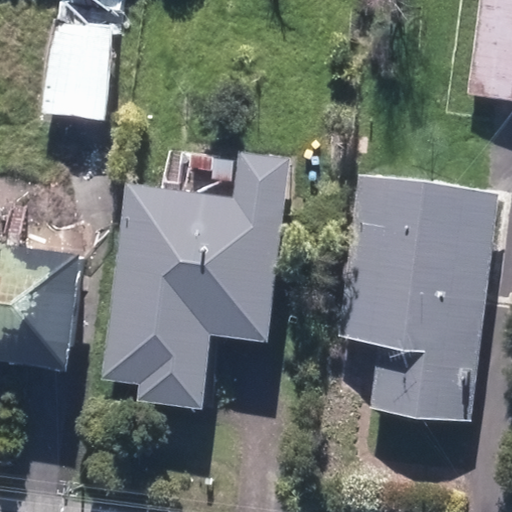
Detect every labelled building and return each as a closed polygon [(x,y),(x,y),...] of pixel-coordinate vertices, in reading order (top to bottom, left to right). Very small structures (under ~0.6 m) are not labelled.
[(127,0),(48,0),(44,126),(123,128),(127,0)] [(511,0),(481,0),(469,98),(511,103),(511,0)] [(237,201),(125,192),(110,387),(144,390),(142,413),(213,418),(218,350),(275,355),(290,162),(241,158),(237,201)] [(473,426),(502,198),(361,179),(339,341),(379,352),(372,412),(473,426)] [(83,245),(0,238),(0,374),(73,380),(83,245)]
